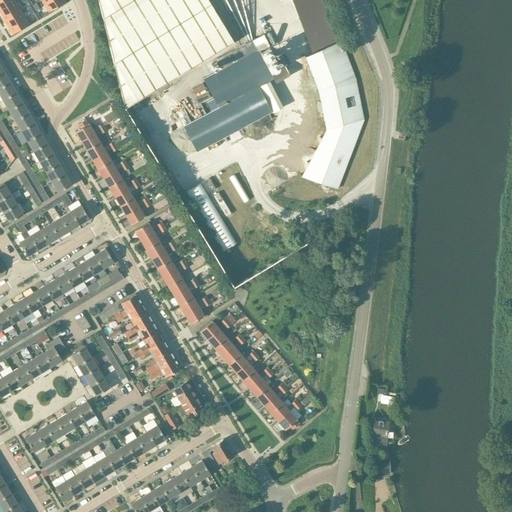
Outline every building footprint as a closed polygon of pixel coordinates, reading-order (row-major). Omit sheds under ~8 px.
[(13,0),(0,0),(0,9),(14,1),(13,0)] [(64,0),(41,0),(48,12),(65,2),(64,0)] [(98,0),(124,107),(232,41),(207,0),(98,0)] [(14,1),(0,9),(0,15),(5,23),(21,13),(14,1)] [(21,13),(5,23),(12,34),(28,24),(21,13)] [(211,111),(183,125),(196,151),(271,112),(258,86),(268,81),(272,78),(270,73),(258,51),(257,50),(252,40),(216,59),(221,69),(203,78),(214,99),(206,103),(211,111)] [(335,124),(334,126),(330,127),(322,140),(322,142),(320,142),(307,163),(303,176),(330,183),(331,182),(341,189),(349,160),(346,161),(344,151),(351,149),(345,148),(339,144),(352,141),(341,138),(352,136),(356,130),(354,123),(357,125),(360,135),(362,126),(360,125),(359,121),(366,119),(348,43),(317,50),(335,124)] [(0,86),(9,81),(3,71),(0,72),(0,86)] [(0,97),(0,98),(14,90),(9,81),(0,86),(0,97)] [(8,110),(22,102),(14,90),(0,98),(8,110)] [(14,120),(28,112),(22,102),(8,110),(14,120)] [(80,128),(74,131),(80,140),(94,132),(99,129),(104,126),(107,124),(108,123),(111,121),(119,116),(116,111),(104,119),(105,120),(102,122),(97,125),(91,128),(88,123),(87,123),(85,119),(77,124),(80,128)] [(34,122),(28,112),(14,120),(20,130),(34,122)] [(107,124),(104,126),(106,130),(114,125),(111,121),(108,123),(107,124)] [(34,122),(20,130),(25,140),(40,131),(34,122)] [(3,127),(0,128),(0,132),(4,139),(9,137),(3,127)] [(40,131),(25,140),(32,151),(46,142),(40,131)] [(86,149),(99,141),(94,132),(80,140),(86,149)] [(14,147),(9,137),(4,139),(10,149),(14,147)] [(91,159),(105,151),(99,141),(86,149),(91,159)] [(38,161),(52,153),(46,142),(32,151),(38,161)] [(21,157),(14,147),(10,149),(17,160),(21,157)] [(96,167),(110,159),(105,151),(91,159),(96,167)] [(38,161),(44,171),(58,163),(52,153),(38,161)] [(27,168),(21,157),(17,160),(23,170),(27,168)] [(116,169),(110,159),(96,167),(102,177),(116,169)] [(50,182),(65,173),(58,163),(44,171),(50,182)] [(29,181),(33,178),(27,168),(23,170),(29,181)] [(108,186),(121,178),(116,169),(102,177),(108,186)] [(22,186),(26,183),(20,173),(16,175),(22,186)] [(71,184),(65,173),(50,182),(57,192),(71,184)] [(35,191),(39,188),(33,178),(29,181),(35,191)] [(113,195),(127,187),(121,178),(108,186),(113,195)] [(0,199),(10,193),(3,183),(0,185),(0,199)] [(28,196),(32,193),(26,183),(22,186),(28,196)] [(200,184),(187,191),(224,251),(236,243),(200,184)] [(127,187),(113,195),(119,205),(133,197),(129,191),(127,187)] [(46,199),(39,188),(35,191),(42,202),(46,199)] [(164,191),(151,198),(152,201),(151,201),(153,205),(166,197),(164,194),(165,194),(164,191)] [(0,209),(2,212),(16,203),(10,193),(0,199),(0,209)] [(39,204),(32,193),(28,196),(34,207),(39,204)] [(65,193),(60,196),(63,201),(67,206),(71,203),(65,193)] [(60,196),(50,202),(53,207),(63,201),(60,196)] [(133,197),(119,205),(124,214),(138,206),(136,202),(133,197)] [(50,202),(40,208),(43,213),(53,207),(50,202)] [(22,214),(16,203),(2,212),(8,222),(22,214)] [(70,211),(78,225),(89,219),(80,205),(70,211)] [(138,206),(124,214),(131,224),(144,216),(140,210),(138,206)] [(40,208),(30,214),(33,220),(43,213),(40,208)] [(70,211),(60,217),(68,231),(78,225),(70,211)] [(54,220),(49,223),(58,237),(68,231),(60,217),(57,213),(52,216),(54,220)] [(30,214),(19,221),(22,226),(33,220),(30,214)] [(19,221),(16,223),(22,233),(26,231),(22,226),(19,221)] [(140,240),(153,232),(148,222),(134,230),(140,240)] [(49,223),(39,230),(47,244),(58,237),(49,223)] [(37,226),(26,232),(29,236),(37,250),(47,244),(39,230),(37,226)] [(21,240),(18,242),(27,256),(37,250),(29,236),(26,232),(26,231),(22,233),(21,233),(24,238),(21,240)] [(140,240),(145,248),(159,240),(153,232),(140,240)] [(151,258),(164,250),(159,240),(145,248),(151,258)] [(105,248),(94,255),(103,269),(113,262),(105,248)] [(156,267),(170,259),(164,250),(151,258),(156,267)] [(94,255),(84,261),(93,275),(103,269),(94,255)] [(162,276),(175,268),(170,259),(156,267),(162,276)] [(82,281),(93,275),(84,261),(74,267),(82,281)] [(175,268),(162,276),(168,286),(181,278),(178,272),(183,269),(181,265),(175,268)] [(72,287),(82,281),(74,267),(64,273),(72,287)] [(110,280),(112,285),(123,278),(119,272),(108,278),(110,280)] [(64,273),(54,280),(62,293),(72,287),(64,273)] [(181,278),(168,286),(173,295),(187,287),(192,284),(190,280),(184,283),(181,278)] [(54,280),(43,286),(52,300),(62,293),(54,280)] [(110,280),(99,286),(102,291),(112,285),(110,280)] [(43,286),(33,292),(42,306),(52,300),(43,286)] [(99,286),(89,292),(92,297),(102,291),(99,286)] [(187,287),(173,295),(179,304),(192,296),(189,291),(187,287)] [(31,312),(42,306),(33,292),(23,298),(31,312)] [(89,292),(79,298),(82,303),(89,299),(92,297),(89,292)] [(116,319),(140,304),(135,294),(120,303),(124,309),(113,315),(116,319)] [(192,296),(179,304),(185,314),(198,306),(196,302),(192,296)] [(208,299),(203,303),(205,307),(210,303),(214,301),(211,297),(208,299)] [(21,318),(31,312),(23,298),(13,304),(21,318)] [(79,298),(69,304),(72,309),(82,303),(79,298)] [(13,304),(3,311),(11,324),(21,318),(13,304)] [(69,304),(59,311),(61,315),(72,309),(69,304)] [(140,304),(116,319),(118,322),(128,316),(131,322),(146,313),(140,304)] [(198,306),(185,314),(190,323),(204,315),(203,314),(200,310),(198,306)] [(3,311),(0,312),(0,329),(1,331),(11,324),(3,311)] [(59,311),(48,317),(51,322),(52,321),(61,315),(59,311)] [(124,333),(127,337),(152,322),(146,313),(131,322),(135,327),(124,333)] [(48,317),(38,323),(41,328),(51,322),(48,317)] [(200,330),(207,339),(219,329),(211,320),(200,330)] [(152,322),(127,337),(129,341),(139,335),(142,340),(157,331),(152,322)] [(38,323),(28,329),(31,334),(41,328),(38,323)] [(28,329),(18,335),(21,340),(31,334),(28,329)] [(214,347),(226,337),(219,329),(207,339),(214,347)] [(43,330),(32,337),(35,341),(45,335),(43,330)] [(109,340),(122,334),(119,330),(107,336),(109,340)] [(157,331),(142,340),(146,346),(136,352),(138,356),(163,341),(157,331)] [(18,335),(8,341),(10,346),(21,340),(18,335)] [(96,338),(103,349),(107,347),(100,336),(96,338)] [(32,337),(22,343),(25,347),(35,341),(32,337)] [(42,353),(51,367),(61,360),(56,353),(64,348),(58,337),(50,342),(44,345),(47,349),(42,353)] [(221,355),(233,345),(226,337),(214,347),(221,355)] [(8,341),(0,346),(0,352),(10,346),(8,341)] [(154,359),(168,350),(163,341),(138,356),(140,359),(150,353),(154,359)] [(15,353),(25,347),(22,343),(12,349),(15,353)] [(228,363),(240,353),(233,345),(221,355),(228,363)] [(70,355),(76,365),(90,357),(84,346),(70,355)] [(109,360),(113,357),(107,347),(103,349),(109,360)] [(12,349),(2,355),(4,360),(15,353),(12,349)] [(147,370),(149,374),(174,359),(168,350),(154,359),(157,364),(147,370)] [(42,353),(32,359),(40,373),(51,367),(42,353)] [(122,364),(127,361),(122,353),(117,356),(122,364)] [(240,353),(228,363),(235,371),(247,361),(244,358),(240,353)] [(82,376),(97,367),(90,357),(76,365),(82,376)] [(115,370),(119,367),(113,357),(109,360),(115,370)] [(32,359),(22,365),(30,379),(40,373),(32,359)] [(180,369),(174,359),(149,374),(151,378),(161,372),(165,378),(180,369)] [(247,361),(235,371),(242,380),(254,370),(250,365),(247,361)] [(22,365),(12,371),(20,385),(30,379),(22,365)] [(97,367),(82,376),(88,386),(103,377),(97,367)] [(119,367),(115,370),(121,380),(125,377),(119,367)] [(254,370),(242,380),(249,388),(261,378),(258,374),(254,370)] [(12,371),(1,377),(10,392),(20,385),(12,371)] [(0,397),(10,392),(1,377),(0,378),(0,397)] [(103,377),(88,386),(95,396),(109,387),(103,377)] [(261,378),(249,388),(256,396),(268,386),(264,381),(261,378)] [(135,383),(139,390),(144,386),(140,380),(135,383)] [(173,390),(181,404),(195,396),(186,382),(173,390)] [(152,391),(156,397),(170,389),(166,383),(152,391)] [(275,394),(280,390),(284,386),(281,383),(272,391),(268,386),(256,396),(263,404),(275,394)] [(270,412),(282,402),(275,394),(263,404),(270,412)] [(181,404),(189,418),(204,409),(195,395),(195,396),(181,404)] [(305,405),(309,402),(306,397),(301,401),(305,405)] [(86,401),(75,407),(84,421),(94,415),(86,401)] [(282,402),(270,412),(277,421),(289,410),(286,407),(282,402)] [(169,411),(166,405),(161,408),(163,414),(169,411)] [(74,427),(84,421),(75,407),(65,414),(74,427)] [(147,409),(137,415),(139,419),(149,414),(147,409)] [(289,410),(277,421),(285,429),(289,425),(292,428),(299,423),(296,419),(289,410)] [(164,415),(172,429),(177,425),(169,412),(164,415)] [(64,434),(74,427),(65,414),(55,420),(64,434)] [(129,426),(139,419),(137,415),(126,421),(129,426)] [(53,440),(64,434),(55,420),(45,426),(53,440)] [(373,420),(372,432),(374,432),(373,436),(386,438),(388,422),(373,420)] [(119,432),(129,426),(126,421),(116,428),(119,432)] [(154,421),(146,426),(148,430),(146,431),(155,445),(165,439),(157,425),(154,421)] [(43,446),(53,440),(45,426),(35,432),(43,446)] [(101,427),(91,433),(94,437),(104,431),(101,427)] [(109,438),(119,432),(116,428),(106,434),(109,438)] [(146,431),(136,438),(145,452),(155,445),(146,431)] [(43,446),(35,432),(24,438),(33,452),(43,446)] [(85,437),(81,439),(84,444),(94,437),(91,433),(85,437)] [(106,434),(96,440),(98,444),(109,438),(106,434)] [(134,458),(145,452),(136,438),(126,444),(134,458)] [(81,439),(71,446),(73,450),(84,444),(81,439)] [(96,440),(86,446),(88,451),(98,444),(96,440)] [(218,464),(232,456),(222,440),(201,453),(210,467),(215,464),(208,452),(213,449),(215,453),(212,454),(218,464)] [(124,464),(134,458),(126,444),(116,450),(124,464)] [(113,445),(102,451),(105,456),(114,470),(124,464),(116,450),(113,445)] [(71,446),(61,452),(63,456),(73,450),(71,446)] [(86,446),(75,452),(78,457),(88,451),(86,446)] [(61,452),(51,458),(53,462),(63,456),(61,452)] [(75,452),(65,459),(68,463),(78,457),(75,452)] [(104,476),(114,470),(105,456),(95,462),(104,476)] [(53,462),(51,458),(40,464),(43,469),(53,462)] [(65,459),(55,465),(58,469),(68,463),(65,459)] [(201,460),(191,467),(199,481),(210,474),(201,460)] [(95,462),(85,468),(94,482),(104,476),(95,462)] [(58,469),(55,465),(44,471),(47,476),(58,469)] [(191,467),(181,473),(189,487),(199,481),(191,467)] [(85,468),(75,475),(83,489),(94,482),(85,468)] [(181,473),(171,479),(179,493),(189,487),(181,473)] [(75,475),(65,481),(73,495),(83,489),(75,475)] [(171,479),(160,485),(169,499),(174,496),(179,493),(171,479)] [(73,495),(65,481),(54,487),(63,501),(73,495)] [(0,485),(0,499),(11,493),(5,483),(0,485)] [(160,485),(150,491),(159,505),(169,499),(160,485)] [(218,488),(208,494),(211,499),(221,492),(218,488)] [(150,491),(140,498),(149,511),(159,505),(150,491)] [(0,499),(0,506),(3,511),(17,503),(11,493),(0,499)] [(208,494),(197,500),(200,505),(211,499),(208,494)] [(177,501),(174,503),(179,511),(187,505),(183,497),(182,498),(177,501)] [(140,498),(130,504),(134,511),(148,511),(149,511),(140,498)] [(197,500),(187,506),(190,511),(200,505),(197,500)] [(3,511),(22,511),(17,503),(3,511)]
